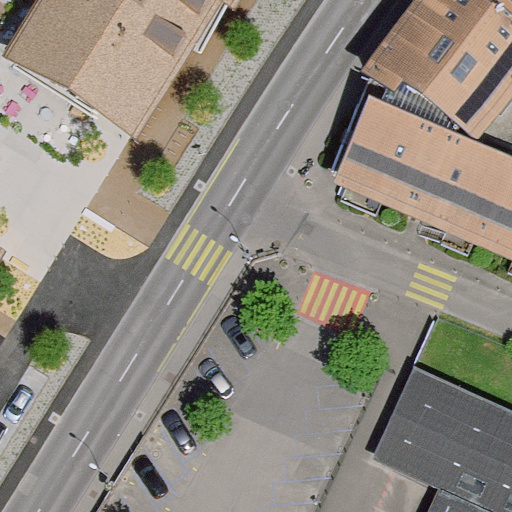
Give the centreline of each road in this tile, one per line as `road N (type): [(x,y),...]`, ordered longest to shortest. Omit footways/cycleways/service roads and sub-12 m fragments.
road 1 (secondary): [(230,205),(39,511)]
road 2 (residential): [(230,205),(511,320)]
road 3 (secondary): [(364,0),(230,205)]
